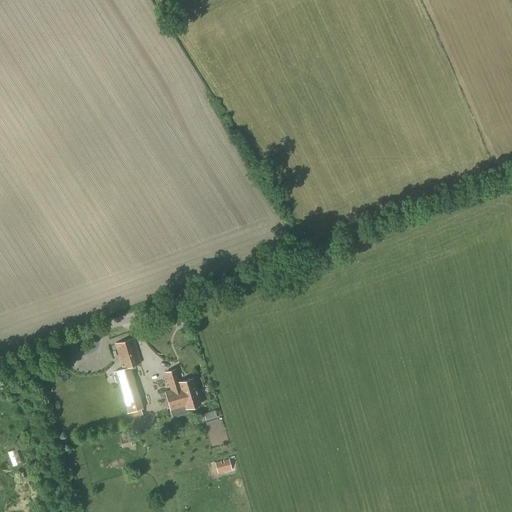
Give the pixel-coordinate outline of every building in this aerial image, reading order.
[(122,369),(114,372),(118,384),(134,380),(131,369),(130,367),(134,365),(141,363),(133,338),(115,344),(122,369)] [(179,382),(175,369),(165,372),(171,392),(165,394),(170,410),(181,407),(182,410),(200,404),(193,378),(179,382)] [(127,413),(130,412),(140,409),(142,408),(137,391),(121,396),(127,413)] [(123,443),(125,448),(136,445),(134,439),(123,443)] [(215,463),(218,473),(231,470),(229,459),(215,463)]
